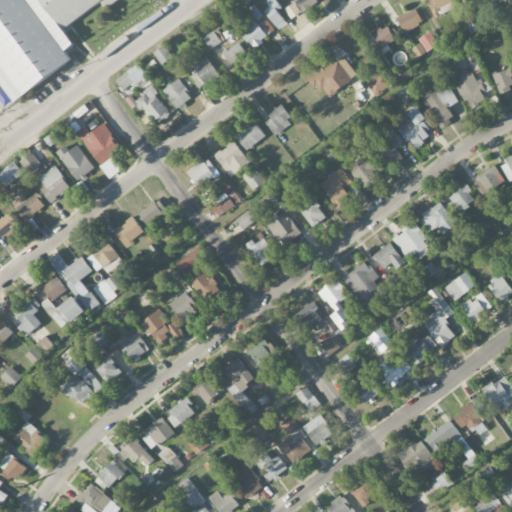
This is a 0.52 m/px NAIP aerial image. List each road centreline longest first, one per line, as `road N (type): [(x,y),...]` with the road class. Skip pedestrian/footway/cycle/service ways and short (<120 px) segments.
road 1 (residential): [(511,120),(465,146),(104,427),(33,511)]
road 2 (residential): [(91,75),(421,511)]
road 3 (residential): [(369,0),(0,283)]
road 4 (residential): [(511,332),(276,511)]
road 5 (residential): [(190,0),(0,145)]
